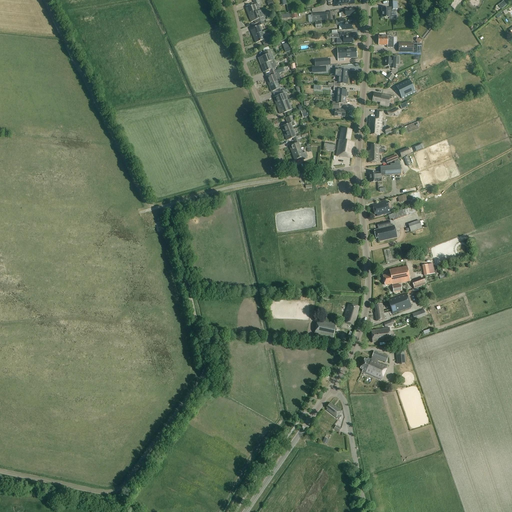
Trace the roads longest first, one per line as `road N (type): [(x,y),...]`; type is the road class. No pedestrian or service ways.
road 1 (track): [(114,489),(202,376),(170,204)]
road 2 (track): [(44,0),(151,208)]
road 3 (tertiary): [(331,389),(367,296),(358,168)]
road 4 (tertiary): [(358,168),(366,0)]
road 5 (tertiary): [(245,511),(331,389)]
road 6 (unclassified): [(151,208),(287,178)]
road 7 (unclassified): [(287,178),(240,54)]
road 8 (tertiary): [(365,511),(345,403),(331,389)]
